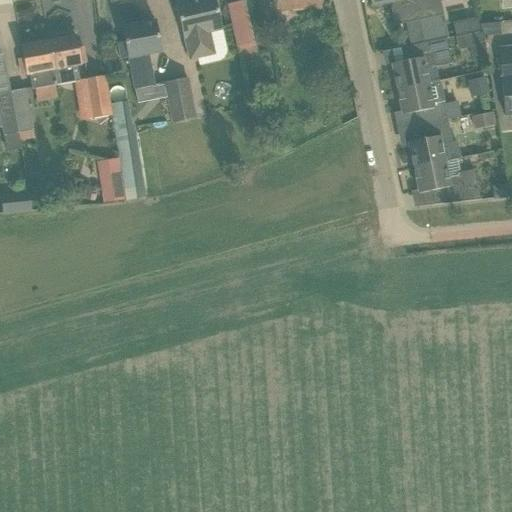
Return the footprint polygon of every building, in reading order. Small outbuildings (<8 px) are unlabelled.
[(188,0),(174,3),(183,39),(184,39),(189,61),(197,59),(214,55),(210,34),(222,31),(214,0),(188,0)] [(258,0),(260,14),(291,10),(291,11),(321,8),(320,0),(258,0)] [(390,9),(394,26),(418,21),(413,0),(369,0),(371,7),(390,3),(391,9),(390,9)] [(413,0),(418,21),(423,44),(444,39),(439,17),(443,16),(439,0),(413,0)] [(511,0),(500,0),(501,10),(511,8),(511,0)] [(238,47),(240,56),(256,53),(244,1),(227,5),(237,47),(238,47)] [(454,36),(480,30),(477,18),(452,24),(454,36)] [(128,58),(134,90),(153,86),(147,54),(160,52),(158,42),(154,22),(122,28),(125,42),(117,44),(120,60),(128,58)] [(480,35),(457,40),(459,52),(483,47),(480,35)] [(48,43),(56,87),(81,82),(78,67),(85,65),(82,48),(77,49),(75,37),(48,43)] [(398,67),(392,68),(396,90),(428,84),(437,82),(434,68),(451,64),(446,39),(444,39),(423,44),(400,49),(403,62),(401,63),(398,67)] [(23,59),(19,60),(22,76),(28,75),(31,91),(35,91),(56,87),(48,43),(21,48),(21,49),(23,59)] [(511,46),(497,48),(505,117),(511,116),(511,46)] [(483,73),(466,78),(471,97),(488,92),(483,73)] [(84,80),(91,120),(110,116),(104,77),(84,80)] [(165,83),(173,124),(195,120),(187,79),(165,83)] [(414,114),(417,127),(447,121),(438,81),(437,82),(428,84),(396,90),(402,116),(414,114)] [(12,92),(11,92),(19,133),(20,141),(21,141),(34,138),(25,89),(12,92)] [(11,92),(0,94),(0,120),(6,152),(19,149),(21,149),(20,141),(19,133),(11,92)] [(120,158),(126,201),(145,199),(144,189),(134,129),(126,131),(122,111),(111,113),(118,158),(120,158)] [(492,113),(471,116),(473,130),(494,126),(492,113)] [(415,145),(408,147),(413,169),(444,162),(441,146),(452,144),(447,121),(417,127),(419,141),(417,141),(415,145)] [(97,162),(104,205),(126,201),(120,158),(118,158),(97,162)] [(430,192),(433,206),(480,200),(473,171),(460,174),(457,160),(444,162),(413,169),(418,194),(428,192),(430,192)] [(504,184),(492,186),(494,200),(506,198),(504,184)] [(80,185),(77,197),(89,200),(93,188),(80,185)] [(29,193),(1,196),(3,215),(31,212),(29,193)]
